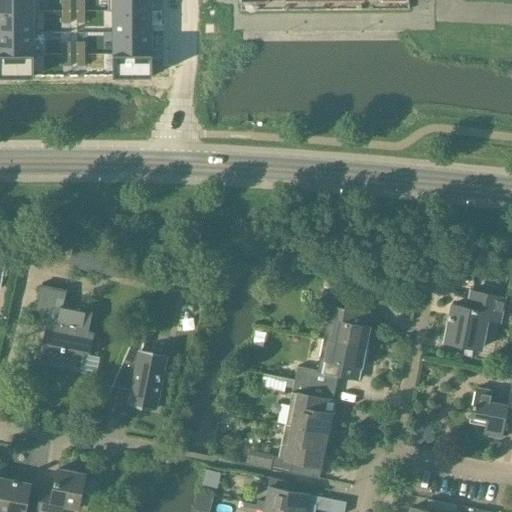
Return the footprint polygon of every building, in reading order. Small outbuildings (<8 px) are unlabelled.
[(0,0),(0,10),(34,11),(39,10),(38,0),(0,0)] [(70,0),(62,0),(62,11),(70,10),(70,0)] [(84,0),(76,0),(77,10),(85,10),(84,0)] [(108,0),(108,10),(113,10),(152,10),(151,0),(108,0)] [(240,0),(241,8),(409,6),(409,0),(240,0)] [(511,0),(481,0),(482,11),(511,19),(511,0)] [(34,11),(0,10),(0,32),(34,32),(34,11)] [(70,10),(62,11),(62,22),(70,22),(70,10)] [(85,10),(77,10),(77,22),(85,22),(85,10)] [(152,10),(113,10),(113,32),(152,32),(152,10)] [(34,32),(0,32),(0,53),(34,54),(34,32)] [(152,32),(113,32),(113,54),(152,53),(152,32)] [(70,42),(62,42),(62,54),(70,54),(70,42)] [(85,42),(77,42),(77,54),(85,54),(85,42)] [(34,54),(0,53),(0,76),(34,76),(34,54)] [(152,53),(113,54),(113,76),(152,76),(152,53)] [(70,54),(62,54),(62,66),(70,66),(70,54)] [(77,54),(77,66),(85,66),(85,54),(77,54)] [(69,267),(155,283),(160,260),(73,243),(69,267)] [(161,268),(158,281),(171,283),(173,271),(161,268)] [(88,330),(91,313),(62,307),(65,289),(42,285),(36,312),(48,315),(37,366),(78,374),(83,351),(90,353),(94,331),(88,330)] [(444,343),(480,350),(486,319),(502,322),(506,296),(470,289),(466,308),(452,306),(444,343)] [(323,339),(366,347),(370,327),(361,325),(363,313),(329,307),(323,339)] [(153,408),(154,408),(165,354),(163,354),(163,356),(142,351),(145,338),(143,338),(143,340),(134,338),(134,336),(133,336),(109,391),(110,391),(113,386),(133,390),(130,404),(131,404),(132,402),(153,407),(153,408)] [(337,376),(358,380),(361,368),(362,368),(366,347),(323,339),(317,371),(337,376)] [(296,367),(293,380),(307,383),(310,370),(296,367)] [(285,425),(327,433),(334,399),(305,393),(307,383),(293,380),(285,425)] [(483,435),(502,438),(506,416),(511,417),(511,393),(510,393),(507,405),(491,402),(493,392),(476,388),(470,417),(486,420),(483,435)] [(410,429),(408,440),(422,443),(428,439),(417,424),(410,429)] [(269,471),(307,478),(309,466),(321,468),(327,433),(285,425),(278,459),(272,458),(269,471)] [(40,490),(36,511),(35,511),(62,511),(64,505),(75,507),(77,511),(86,511),(90,495),(87,489),(81,488),(84,475),(58,469),(53,493),(40,490)] [(31,485),(3,479),(0,491),(0,511),(35,511),(36,511),(26,509),(31,485)] [(268,487),(264,507),(287,511),(314,511),(315,508),(320,509),(319,510),(327,511),(343,511),(346,503),(268,487)] [(410,508),(409,511),(454,511),(456,506),(427,500),(425,511),(410,508)]
